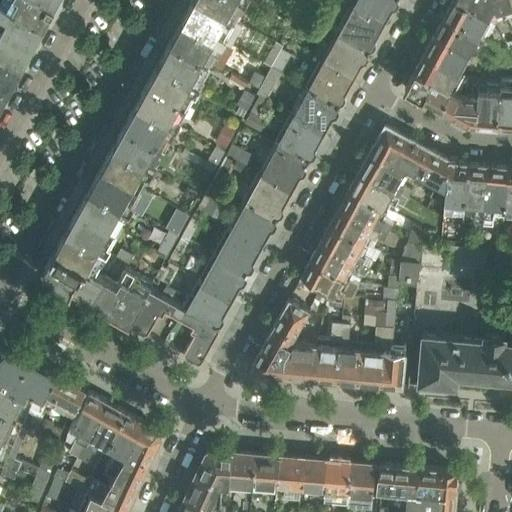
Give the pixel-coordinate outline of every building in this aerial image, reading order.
[(54,3),(48,0),(0,0),(1,0),(43,24),(54,3)] [(0,1),(0,27),(31,45),(43,24),(1,0),(0,1)] [(192,0),(183,16),(224,39),(235,18),(201,0),(192,0)] [(201,0),(235,18),(244,0),(201,0)] [(356,0),(354,5),(383,21),(392,5),(396,4),(398,0),(356,0)] [(462,0),(452,0),(445,14),(482,34),(492,17),(462,0)] [(462,0),(492,17),(498,8),(491,0),(462,0)] [(511,0),(491,0),(498,8),(501,11),(511,7),(511,0)] [(383,21),(354,5),(339,32),(369,48),(370,46),(374,45),(377,40),(375,36),(383,21)] [(436,31),(473,52),(482,34),(445,14),(436,31)] [(183,16),(172,37),(212,59),(224,39),(183,16)] [(0,54),(19,66),(31,45),(0,27),(0,54)] [(426,49),(462,70),(473,52),(436,31),(426,49)] [(313,52),(325,58),(354,74),(363,59),(366,58),(369,53),(368,49),(369,48),(339,32),(333,43),(316,34),(313,39),(319,42),(313,52)] [(172,37),(160,58),(200,81),(212,59),(172,37)] [(511,50),(509,45),(499,51),(510,62),(511,58),(511,50)] [(462,70),(426,49),(416,67),(452,88),(462,70)] [(510,62),(499,51),(499,52),(492,62),(505,70),(510,62)] [(0,82),(8,87),(19,66),(0,54),(0,82)] [(160,58),(149,79),(189,102),(200,81),(160,58)] [(354,74),(325,58),(310,85),(339,101),(340,100),(344,99),(347,94),(345,90),(354,74)] [(405,87),(449,111),(460,92),(452,88),(416,67),(405,87)] [(149,79),(137,100),(177,123),(189,102),(149,79)] [(511,82),(501,82),(501,85),(498,124),(511,125),(511,82)] [(477,122),(498,124),(501,85),(480,83),(480,86),(477,122)] [(295,113),(324,129),(332,114),(336,112),(339,108),(338,103),(339,101),(310,85),(295,113)] [(469,93),(460,92),(449,111),(468,121),(477,122),(480,86),(470,85),(469,93)] [(137,100),(126,121),(166,143),(177,123),(137,100)] [(280,140),(309,156),(310,154),(314,154),(317,148),(315,144),(324,129),(295,113),(280,140)] [(126,121),(114,142),(154,165),(166,143),(126,121)] [(370,150),(403,168),(406,163),(415,167),(428,144),(390,124),(384,126),(370,150)] [(263,171),(292,188),(301,172),(305,171),(307,166),(306,162),(309,156),(280,140),(263,171)] [(103,163),(143,185),(154,165),(114,142),(103,163)] [(229,153),(248,164),(253,155),(234,143),(229,153)] [(428,144),(415,167),(447,185),(450,156),(449,156),(428,144)] [(205,167),(214,172),(226,150),(216,145),(205,167)] [(361,167),(408,193),(412,186),(398,178),(403,168),(370,150),(361,167)] [(450,156),(447,185),(445,217),(454,218),(455,204),(466,205),(469,162),(458,161),(458,157),(450,156)] [(476,219),(484,220),(489,163),(469,162),(466,205),(477,206),(476,219)] [(103,163),(91,184),(131,206),(143,185),(103,163)] [(489,163),(484,220),(494,221),(495,208),(505,208),(509,165),(489,163)] [(361,167),(351,185),(384,203),(389,194),(404,201),(408,193),(361,167)] [(248,198),(277,215),(278,213),(282,212),(285,207),(283,203),(292,188),(263,171),(248,198)] [(91,184),(79,205),(120,227),(131,206),(91,184)] [(384,203),(351,185),(341,202),(389,229),(393,221),(379,213),(384,203)] [(248,198),(233,225),(262,241),(270,227),(274,225),(277,220),(276,216),(277,215),(248,198)] [(332,220),(365,238),(370,229),(385,237),(389,229),(341,202),(337,211),(332,220)] [(68,226),(108,249),(120,227),(79,205),(68,226)] [(170,228),(178,233),(189,213),(181,208),(170,228)] [(184,234),(192,238),(203,217),(195,213),(184,234)] [(208,222),(216,226),(220,219),(212,214),(208,222)] [(332,220),(322,237),(370,264),(374,256),(360,248),(365,238),(332,220)] [(421,242),(425,223),(415,221),(411,240),(421,242)] [(262,241),(233,225),(218,252),(247,269),(248,267),(252,266),(255,261),(253,257),(262,241)] [(56,247),(84,262),(96,269),(108,249),(68,226),(56,247)] [(178,233),(170,228),(159,249),(167,254),(178,233)] [(192,238),(184,234),(171,256),(179,260),(192,238)] [(313,255),(346,273),(351,264),(365,272),(370,264),(322,237),(313,255)] [(473,269),(487,269),(489,244),(452,243),(451,265),(474,266),(473,269)] [(118,255),(130,261),(134,253),(122,246),(118,255)] [(84,262),(56,247),(42,273),(70,288),(84,262)] [(218,252),(203,279),(232,295),(241,280),(244,279),(247,274),(246,271),(247,269),(218,252)] [(354,294),(361,294),(362,291),(356,289),(354,288),(358,280),(346,273),(313,255),(302,274),(322,284),(340,293),(346,293),(354,294)] [(417,274),(418,275),(420,260),(403,258),(402,274),(403,274),(403,280),(417,281),(417,274)] [(105,274),(96,269),(84,262),(70,288),(91,300),(105,274)] [(91,300),(111,311),(135,268),(127,264),(118,281),(105,274),(91,300)] [(111,311),(130,321),(149,286),(153,278),(135,268),(111,311)] [(149,328),(166,337),(184,305),(162,293),(167,283),(156,278),(151,287),(149,286),(130,321),(144,329),(149,328)] [(188,307),(217,323),(218,322),(222,321),(225,316),(223,312),(232,295),(203,279),(188,307)] [(354,294),(346,293),(345,304),(349,305),(348,307),(362,308),(363,306),(366,306),(367,295),(361,294),(354,294)] [(271,329),(291,341),(293,337),(312,306),(290,295),(271,329)] [(386,324),(381,381),(403,383),(406,343),(393,342),(396,298),(388,297),(386,324)] [(184,305),(166,337),(185,348),(186,351),(198,358),(202,357),(220,324),(217,323),(188,307),(184,305)] [(319,342),(316,376),(337,377),(342,320),(333,319),(332,337),(319,336),(319,342)] [(342,320),(337,377),(360,379),(363,339),(349,338),(351,321),(342,320)] [(360,379),(381,381),(386,324),(377,323),(375,340),(363,339),(360,379)] [(254,370),(284,373),(286,351),(291,341),(271,329),(252,365),(254,370)] [(420,378),(457,381),(458,372),(511,376),(511,338),(505,337),(506,334),(486,332),(486,336),(424,331),(420,378)] [(293,337),(291,341),(286,351),(284,373),(316,376),(319,342),(299,340),(293,337)] [(37,389),(52,397),(64,375),(12,347),(4,349),(0,357),(0,379),(34,395),(37,389)] [(64,375),(52,397),(73,409),(85,387),(85,388),(86,387),(64,375)] [(44,400),(34,395),(0,379),(0,405),(38,423),(41,415),(38,413),(44,400)] [(70,447),(78,452),(107,399),(89,389),(72,421),(81,427),(70,447)] [(125,409),(107,399),(78,452),(87,457),(99,436),(108,441),(125,409)] [(0,432),(21,442),(27,429),(34,432),(38,423),(0,405),(0,432)] [(144,419),(125,409),(108,441),(117,446),(107,467),(116,473),(128,449),(144,419)] [(128,449),(150,460),(162,434),(159,427),(144,419),(128,449)] [(0,457),(19,465),(38,473),(49,478),(52,471),(40,466),(23,458),(16,455),(21,442),(0,432),(0,457)] [(46,452),(57,457),(61,445),(50,441),(46,452)] [(230,482),(233,448),(213,447),(207,450),(186,494),(204,502),(215,503),(220,504),(222,482),(230,482)] [(256,450),(233,448),(230,482),(253,484),(256,450)] [(150,460),(128,449),(116,473),(103,496),(128,506),(150,460)] [(253,484),(277,486),(280,452),(256,450),(253,484)] [(46,452),(40,466),(52,471),(56,459),(57,457),(46,452)] [(301,488),(304,455),(280,452),(277,486),(285,487),(284,498),(301,499),(301,488)] [(328,457),(304,455),(301,488),(325,491),(328,457)] [(19,465),(0,457),(0,473),(2,470),(15,476),(19,465)] [(352,459),(328,457),(325,491),(326,491),(325,501),(348,503),(349,493),(352,459)] [(352,459),(349,493),(348,505),(372,507),(376,461),(352,459)] [(408,488),(418,488),(420,465),(382,461),(379,485),(408,488)] [(420,465),(418,488),(456,491),(457,481),(459,478),(459,473),(458,470),(458,468),(420,465)] [(49,478),(38,473),(29,494),(40,499),(49,478)] [(408,488),(407,508),(451,511),(454,511),(455,503),(457,501),(457,495),(456,492),(456,491),(418,488),(408,488)] [(87,489),(80,507),(90,511),(125,511),(128,506),(103,496),(87,489)] [(177,511),(223,511),(224,510),(215,506),(215,503),(204,502),(186,494),(177,511)]
